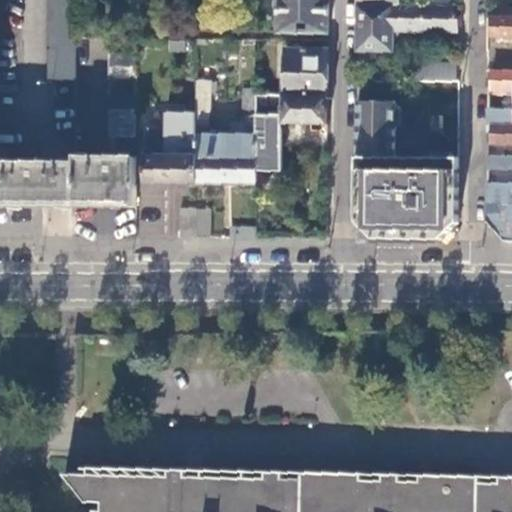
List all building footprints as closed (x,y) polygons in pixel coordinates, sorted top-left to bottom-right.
[(73,83),(73,0),(47,0),(48,82),(73,83)] [(278,0),(278,31),(328,32),(328,0),(278,0)] [(399,5),(358,4),(358,38),(358,51),(392,53),(393,32),(457,32),(457,26),(462,27),(462,21),(457,21),(457,16),(457,7),(399,5)] [(494,18),(511,17),(511,6),(494,7),(494,18)] [(511,17),(494,18),(494,36),(511,35),(511,17)] [(163,21),(154,20),(154,30),(163,30),(163,21)] [(109,137),(120,137),(135,137),(134,38),(108,38),(109,137)] [(285,94),(328,94),(328,53),(328,48),(285,48),(285,94)] [(460,64),(424,63),(424,80),(459,81),(460,64)] [(376,65),(358,65),(358,80),(401,80),(401,67),(376,67),(376,65)] [(511,72),(492,72),(492,90),(511,89),(511,72)] [(210,83),(195,82),(196,113),(196,185),(257,185),(257,170),(256,93),(256,90),(244,90),(244,122),(245,135),(211,134),(210,83)] [(256,93),(257,170),(281,170),(281,123),(327,123),(327,114),(328,94),(285,94),(256,93)] [(395,158),(395,102),(358,102),(358,171),(357,221),(373,238),(440,240),(458,223),(459,158),(395,158)] [(164,114),(164,128),(143,128),(143,185),(196,185),(196,113),(164,114)] [(511,125),(488,126),(488,131),(493,132),(493,142),(511,142),(511,125)] [(120,158),(74,159),(74,164),(74,208),(136,207),(135,137),(120,137),(120,158)] [(506,157),(487,157),(487,163),(487,171),(506,171),(506,157)] [(74,208),(74,164),(55,164),(0,163),(0,207),(56,208),(74,208)] [(511,184),(487,184),(487,199),(487,225),(508,242),(511,241),(511,184)] [(196,212),(196,215),(197,238),(209,238),(209,210),(196,210),(196,212)] [(181,215),(181,238),(197,238),(196,215),(181,215)] [(231,237),(257,237),(257,227),(231,227),(231,237)] [(101,477),(70,476),(92,505),(108,506),(108,511),(511,511),(511,483),(506,483),(506,490),(485,489),(485,483),(426,481),(425,487),(405,487),(405,480),(388,480),(388,486),(367,486),(367,479),(309,478),(308,484),(288,483),(289,477),(271,476),(271,483),(207,481),(207,502),(190,502),(191,473),(101,471),(101,477)]
